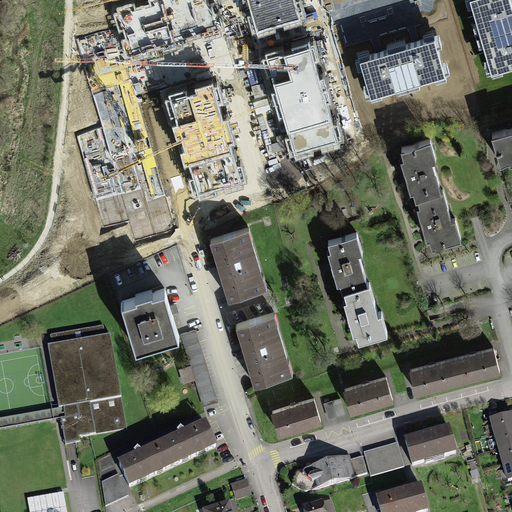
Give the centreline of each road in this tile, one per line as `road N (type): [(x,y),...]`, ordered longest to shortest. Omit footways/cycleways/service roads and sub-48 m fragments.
road 1 (residential): [(257,458),(511,391)]
road 2 (residential): [(257,458),(189,247)]
